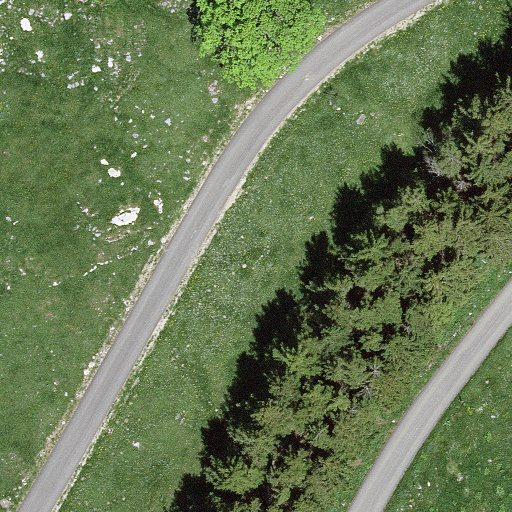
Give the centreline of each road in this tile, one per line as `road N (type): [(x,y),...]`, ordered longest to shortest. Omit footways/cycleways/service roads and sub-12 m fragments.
road 1 (track): [(420,0),(315,69),(276,108),(35,511)]
road 2 (unclassified): [(369,511),(403,446),(511,312)]
